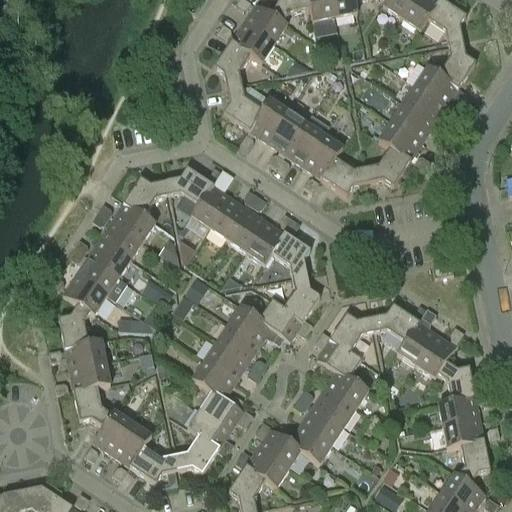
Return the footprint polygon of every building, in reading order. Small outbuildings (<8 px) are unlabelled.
[(288,19),(309,15),(310,14),(306,0),(275,0),(277,9),(270,21),(270,22),(281,30),(282,29),(288,19)] [(312,28),(334,24),(329,0),(306,0),(310,14),(309,15),(312,28)] [(356,19),(354,6),(353,6),(351,0),(329,0),(334,24),(356,19)] [(374,2),(384,8),(385,9),(390,0),(351,0),(353,6),(354,6),(374,2)] [(390,0),(385,9),(384,8),(381,12),(400,25),(416,0),(390,0)] [(439,6),(430,0),(416,0),(400,25),(419,37),(427,26),(426,25),(439,6)] [(251,8),(241,2),(235,11),(242,16),(247,15),(251,8)] [(444,38),(446,51),(461,48),(458,33),(465,23),(439,6),(426,25),(427,26),(444,38)] [(286,31),(282,29),(281,30),(270,22),(270,21),(255,11),(242,29),(273,50),(286,31)] [(230,34),(222,29),(216,38),(227,45),(231,39),(230,34)] [(261,69),(273,50),(242,29),(230,48),(250,61),(249,62),(261,69)] [(213,73),(218,77),(223,80),(226,95),(240,92),(238,79),(249,62),(250,61),(230,48),(213,73)] [(446,51),(450,63),(438,80),(437,81),(457,94),(474,69),(470,66),(464,63),(461,48),(446,51)] [(308,75),(294,65),(284,81),(308,75)] [(414,92),(445,113),(457,94),(437,81),(438,80),(427,73),(414,92)] [(222,120),(247,136),(260,116),(243,105),(240,92),(226,95),(229,110),(226,115),(222,120)] [(433,131),(445,113),(414,92),(402,110),(433,131)] [(461,97),(457,103),(458,107),(465,112),(471,103),(461,97)] [(260,116),(247,136),(266,149),(287,118),(268,105),(260,116)] [(422,149),(433,131),(402,110),(390,128),(422,149)] [(287,118),(266,149),(284,161),(305,129),(287,118)] [(305,129),(284,161),(302,173),(323,141),(328,133),(311,122),(305,130),(305,129)] [(437,133),(447,140),(453,131),(445,126),(441,127),(437,133)] [(377,147),(389,154),(389,153),(409,167),(422,149),(390,128),(377,147)] [(447,140),(437,133),(433,139),(434,143),(441,148),(447,140)] [(246,140),(239,150),(248,156),(253,148),(252,144),(246,140)] [(323,141),(302,173),(321,185),(334,165),(342,154),(323,141)] [(377,172),(365,174),(367,189),(382,186),(392,192),(409,167),(389,153),(389,154),(377,172)] [(267,168),(275,174),(282,164),(276,160),(271,161),(267,168)] [(418,163),(413,169),(423,176),(429,167),(421,162),(418,163)] [(288,168),(282,164),(275,174),(284,180),(289,172),(288,168)] [(334,165),(321,185),(346,202),(352,192),(367,189),(365,174),(352,177),(334,165)] [(179,185),(164,188),(167,202),(180,199),(197,211),(211,191),(186,175),(179,185)] [(224,191),(229,183),(221,178),(214,187),(220,192),(224,191)] [(123,209),(143,222),(155,205),(167,202),(164,188),(149,191),(139,184),(123,209)] [(307,185),(303,192),(312,198),(318,188),(312,184),(307,185)] [(190,222),(209,235),(230,204),(220,197),(224,191),(220,192),(214,187),(211,191),(198,211),(190,222)] [(244,208),(250,212),(257,202),(248,196),(243,204),(244,208)] [(265,207),(257,202),(250,212),(255,215),(260,215),(265,207)] [(227,247),(248,216),(230,204),(209,235),(227,247)] [(123,209),(111,228),(142,248),(154,229),(143,222),(123,209)] [(97,219),(107,225),(111,218),(111,215),(103,210),(97,219)] [(245,259),(266,228),(248,216),(227,247),(245,259)] [(103,231),(107,225),(97,219),(91,227),(99,232),(103,231)] [(287,235),(293,226),(284,220),(280,227),(280,232),(287,235)] [(287,235),(284,240),(285,240),(290,244),(299,230),(293,226),(287,235)] [(142,248),(111,228),(99,246),(130,266),(142,248)] [(264,271),(272,260),(285,240),(284,240),(266,228),(245,259),(264,271)] [(285,240),(272,260),(289,271),(291,284),(306,282),(303,267),(309,257),(290,244),(285,240)] [(179,245),(178,245),(183,270),(185,271),(195,255),(179,245)] [(87,251),(79,246),(73,255),(83,261),(87,255),(87,251)] [(130,266),(99,246),(87,264),(118,284),(130,266)] [(83,261),(73,255),(68,263),(75,268),(79,267),(83,261)] [(87,264),(75,282),(106,302),(113,307),(115,308),(127,290),(118,284),(87,264)] [(450,268),(432,272),(434,283),(452,279),(450,268)] [(55,282),(49,291),(59,297),(64,291),(63,287),(55,282)] [(106,302),(75,282),(62,300),(77,311),(89,319),(93,321),(106,302)] [(294,297),(283,314),(303,327),(304,326),(319,303),(309,297),(306,282),(291,284),(294,297)] [(196,283),(185,300),(195,307),(206,289),(196,283)] [(241,291),(230,283),(223,294),(241,291)] [(163,294),(155,307),(164,313),(173,300),(163,294)] [(183,325),(193,309),(182,303),(172,319),(183,325)] [(270,335),(274,338),(284,344),(289,348),(295,338),(304,344),(312,332),(304,326),(303,327),(283,314),(271,307),(259,325),(258,326),(271,334),(270,335)] [(89,319),(77,311),(69,322),(58,325),(64,354),(87,349),(83,328),(89,319)] [(240,312),(228,331),(259,352),(264,344),(271,347),(270,343),(274,338),(270,335),(271,334),(258,326),(259,325),(240,312)] [(372,324),(370,324),(373,339),(375,338),(386,336),(403,348),(404,348),(417,328),(410,324),(392,312),(385,321),(372,324)] [(419,312),(410,324),(417,328),(420,324),(425,316),(419,312)] [(430,328),(435,320),(426,315),(425,316),(420,324),(426,329),(430,328)] [(345,321),(330,344),(329,346),(349,359),(361,341),(373,339),(370,324),(355,328),(345,321)] [(415,372),(436,340),(417,328),(404,348),(403,348),(396,359),(415,372)] [(216,349),(247,370),(259,352),(228,331),(216,349)] [(463,339),(454,333),(449,341),(450,344),(456,349),(463,339)] [(271,347),(279,351),(284,344),(274,338),(270,343),(271,347)] [(329,346),(330,344),(322,339),(314,350),(322,356),(316,365),(321,369),(331,375),(335,378),(335,377),(348,385),(348,384),(360,366),(349,359),(329,346)] [(455,353),(436,340),(415,372),(434,384),(436,380),(444,368),(445,368),(455,353)] [(100,346),(87,349),(64,354),(68,376),(105,369),(100,346)] [(204,367),(235,388),(247,370),(216,349),(204,367)] [(48,357),(50,368),(58,366),(61,363),(60,355),(48,357)] [(260,379),(266,370),(259,365),(254,366),(250,372),(260,379)] [(235,388),(204,367),(191,386),(210,399),(211,398),(223,406),(224,405),(235,388)] [(166,368),(156,370),(159,383),(168,381),(166,368)] [(446,387),(450,407),(451,408),(474,403),(468,374),(456,376),(445,368),(444,368),(436,380),(446,387)] [(105,369),(68,376),(73,399),(96,394),(109,391),(105,369)] [(331,375),(321,369),(316,377),(324,382),(327,381),(331,375)] [(255,387),(260,379),(250,372),(246,379),(247,382),(255,387)] [(367,397),(348,384),(348,385),(335,377),(335,378),(323,395),(355,416),(367,397)] [(54,390),(56,400),(68,398),(67,390),(63,388),(54,390)] [(96,394),(73,399),(78,428),(90,425),(102,433),(110,421),(100,414),(96,394)] [(298,404),(308,411),(312,404),(311,400),(304,395),(298,404)] [(355,416),(323,395),(312,413),(343,434),(355,416)] [(199,416),(230,437),(236,428),(244,433),(252,421),(243,415),(242,417),(237,414),(227,408),(224,405),(223,406),(211,398),(210,399),(199,416)] [(483,412),(492,410),(490,400),(479,403),(480,410),(483,412)] [(227,408),(237,414),(242,406),(235,402),(231,402),(227,408)] [(442,432),(478,425),(474,403),(451,408),(450,407),(437,410),(442,432)] [(298,404),(292,412),(300,417),(304,416),(308,411),(298,404)] [(343,434),(312,413),(300,431),(331,452),(343,434)] [(218,455),(216,457),(225,463),(233,451),(224,445),(230,437),(199,416),(186,435),(197,442),(198,441),(218,455)] [(113,417),(110,421),(102,433),(92,448),(111,461),(132,429),(113,417)] [(483,446),(478,425),(442,432),(446,455),(459,452),(459,451),(483,446)] [(284,445),(275,439),(270,436),(271,434),(262,428),(254,440),(262,446),(257,454),(288,475),(299,458),(300,457),(288,449),(288,448),(284,445)] [(132,429),(111,461),(130,473),(143,453),(151,442),(132,429)] [(287,436),(280,431),(275,439),(284,445),(288,440),(287,436)] [(318,471),(331,452),(300,431),(288,448),(288,449),(300,457),(299,458),(318,471)] [(487,445),(499,443),(497,433),(488,434),(486,438),(487,445)] [(186,460),(173,462),(176,476),(191,473),(201,480),(216,457),(218,455),(198,441),(197,442),(186,460)] [(463,472),(457,482),(469,490),(477,479),(489,476),(483,446),(459,451),(459,452),(463,472)] [(96,456),(90,452),(83,462),(92,468),(97,460),(96,456)] [(161,480),(176,476),(173,462),(160,465),(143,453),(130,473),(155,489),(161,480)] [(243,457),(235,469),(243,475),(244,473),(264,487),(275,494),(288,475),(257,454),(251,463),(243,457)] [(116,473),(111,480),(120,486),(127,476),(120,472),(116,473)] [(244,473),(243,475),(228,498),(238,505),(239,511),(254,511),(252,504),(264,487),(244,473)] [(469,490),(457,482),(453,480),(440,499),(460,511),(476,511),(484,501),(469,490)] [(41,493),(21,497),(23,511),(68,511),(57,505),(61,498),(45,487),(41,493)] [(383,491),(375,504),(386,511),(395,498),(383,491)] [(0,511),(23,511),(21,497),(2,501),(0,500),(0,511)] [(80,499),(73,509),(76,511),(83,511),(88,505),(80,499)] [(460,511),(440,499),(431,511),(460,511)]
